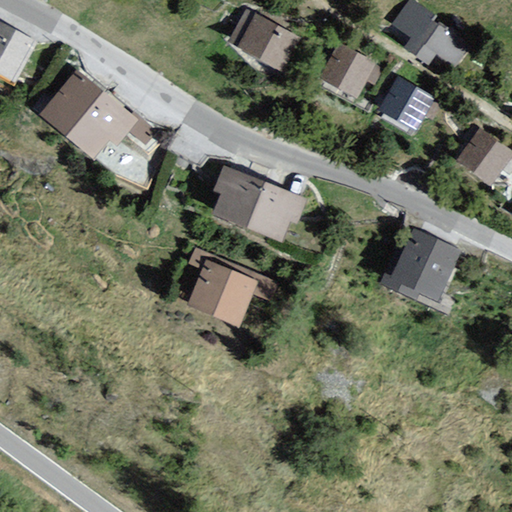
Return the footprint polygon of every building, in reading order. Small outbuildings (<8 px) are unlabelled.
[(471,36),(426,9),(406,43),(451,70),(471,36)] [(0,81),(25,45),(0,29),(0,81)] [(286,57),(240,33),(221,70),(266,94),(286,57)] [(361,84),(325,69),(312,100),(348,115),(361,84)] [(102,153),(128,125),(63,81),(20,122),(72,166),(90,144),(102,153)] [(422,115),(389,98),(370,133),(404,150),(422,115)] [(511,159),(511,153),(480,132),(457,165),(492,189),(511,159)] [(267,267),(295,204),(208,166),(176,228),(267,267)] [(456,248),(404,228),(385,278),(436,298),(456,248)] [(222,337),(249,278),(190,254),(162,311),(222,337)]
